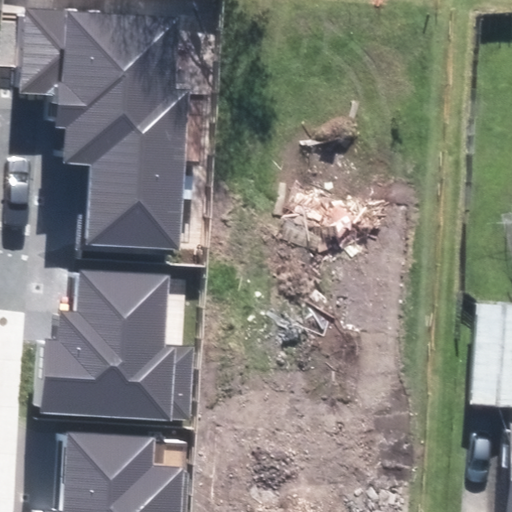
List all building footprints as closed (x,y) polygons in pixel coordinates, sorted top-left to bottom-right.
[(88,240),(175,246),(185,91),(173,90),(178,15),(24,5),(18,94),(44,96),(43,119),(54,120),(53,129),(66,130),(64,162),(93,164),(88,240)] [(52,261),(55,173),(7,172),(4,259),(52,261)] [(349,251),(331,249),(322,330),(399,338),(414,204),(355,197),(349,251)] [(171,418),(190,419),(194,346),(167,345),(171,272),(77,267),(74,310),(58,309),(56,339),(45,338),(41,413),(171,420),(171,418)] [(511,296),(511,294),(469,292),(463,407),(506,409),(511,296)] [(293,366),(204,365),(203,511),(378,511),(379,422),(292,422),(293,366)] [(511,511),(511,425),(504,425),(498,511),(511,511)] [(155,439),(60,434),(56,511),(38,510),(37,511),(182,511),(185,466),(153,465),(155,439)]
